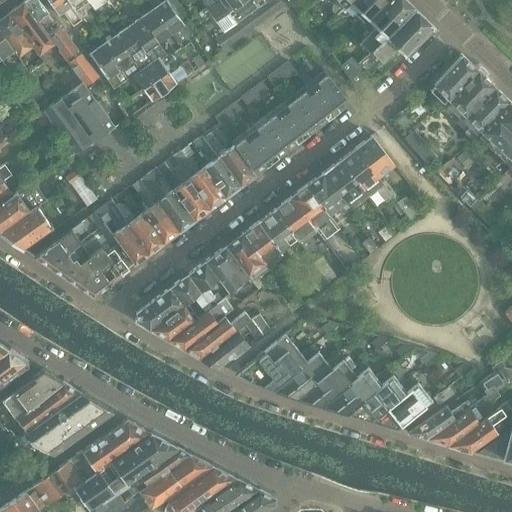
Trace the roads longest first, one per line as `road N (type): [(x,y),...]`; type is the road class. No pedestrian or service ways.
road 1 (residential): [(101,311),(365,111),(457,31)]
road 2 (residential): [(511,474),(248,392),(101,311)]
road 3 (residential): [(46,355),(296,485),(385,511)]
road 4 (residential): [(101,311),(0,246)]
